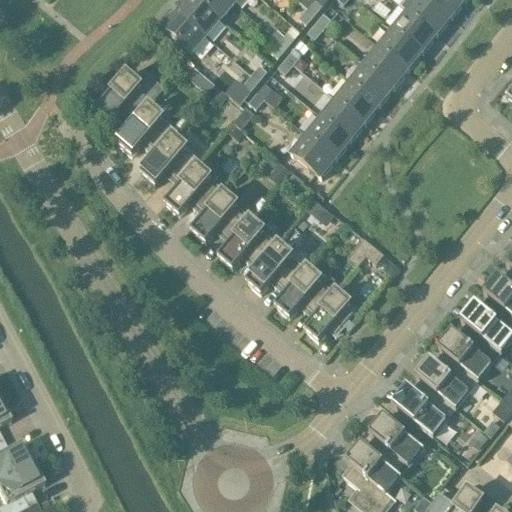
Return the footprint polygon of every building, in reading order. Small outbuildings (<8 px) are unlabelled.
[(179,17),(206,40),(220,24),(194,0),(179,17)] [(193,0),(194,0),(220,24),(234,7),(225,0),(193,0)] [(338,0),(336,3),(344,9),(352,0),(338,0)] [(426,0),(419,0),(407,14),(438,39),(453,21),(426,0)] [(467,4),(462,0),(426,0),(453,21),(467,4)] [(315,4),(307,13),(315,20),(323,10),(315,4)] [(299,23),(306,30),(315,20),(307,13),(299,23)] [(407,14),(393,32),(424,57),(438,39),(407,14)] [(165,34),(192,57),(206,40),(179,17),(165,34)] [(331,25),(324,18),(315,28),(323,35),(331,25)] [(307,38),(315,44),(323,35),(315,28),(307,38)] [(393,32),(379,50),(410,75),(424,57),(393,32)] [(295,43),(287,37),(279,46),(287,53),(295,43)] [(271,56),(279,63),(287,53),(279,46),(271,56)] [(379,50),(364,68),(395,92),(410,75),(379,50)] [(294,53),(286,63),(294,69),(302,60),(294,53)] [(278,73),(286,79),(294,69),(286,63),(278,73)] [(395,92),(364,68),(350,85),(381,111),(395,92)] [(267,76),(260,70),(251,79),(259,86),(267,76)] [(196,76),(191,82),(207,95),(213,89),(196,76)] [(136,125),(137,125),(155,103),(165,92),(149,78),(139,89),(126,78),(94,115),(110,128),(123,113),(136,125)] [(251,96),(259,86),(251,79),(243,89),(251,96)] [(350,85),(335,103),(366,128),(381,111),(350,85)] [(265,88),(257,98),(265,104),(273,95),(265,88)] [(249,108),(256,114),(265,104),(257,98),(249,108)] [(149,111),(156,104),(155,103),(137,125),(136,125),(117,147),(132,160),(145,145),(158,156),(159,157),(177,135),(149,111)] [(335,103),(321,121),(352,146),(366,128),(335,103)] [(352,146),(321,121),(307,139),(338,164),(352,146)] [(159,157),(158,156),(140,177),(155,190),(168,175),(182,187),(201,165),(173,141),(178,135),(177,135),(159,157)] [(291,158),(322,183),(338,164),(307,139),(291,158)] [(197,171),(201,166),(201,165),(182,187),(164,207),(180,220),(193,205),(206,216),(207,217),(225,195),(197,171)] [(297,181),(293,187),(310,201),(315,195),(297,181)] [(224,198),(226,195),(225,195),(207,217),(206,216),(191,234),(206,247),(219,232),(232,243),(233,244),(252,222),(224,198)] [(311,219),(320,227),(328,218),(319,210),(311,219)] [(250,224),(252,222),(233,244),(232,243),(218,260),(233,273),(246,258),(259,270),(260,270),(279,248),(250,224)] [(359,271),(367,261),(375,251),(365,243),(349,263),(359,271)] [(279,249),(279,248),(260,270),(259,270),(246,285),(261,298),(274,283),(287,295),(288,295),(307,273),(307,272),(306,273),(279,249)] [(385,259),(375,251),(367,261),(377,269),(385,259)] [(499,279),(485,297),(511,318),(511,272),(507,268),(507,269),(511,273),(511,277),(506,285),(499,279)] [(336,296),(335,297),(307,273),(288,295),(287,295),(275,309),(290,322),(303,307),(316,319),(317,319),(336,296)] [(351,306),(350,308),(336,296),(317,319),(316,319),(304,333),(319,346),(331,332),(336,337),(357,312),(351,306)] [(483,313),(476,307),(462,324),(503,357),(511,345),(511,318),(485,297),(484,297),(492,303),(483,313)] [(461,341),(454,335),(440,353),(480,385),(503,357),(462,324),(462,325),(469,331),(461,341)] [(438,369),(431,363),(417,381),(458,413),(480,385),(440,353),(439,353),(446,359),(438,369)] [(394,409),(435,442),(458,413),(417,381),(424,387),(416,397),(408,391),(394,409)] [(511,391),(502,404),(511,411),(511,391)] [(0,405),(0,431),(11,426),(0,405)] [(363,448),(362,449),(403,481),(426,453),(385,420),(371,438),(378,444),(370,454),(363,448)] [(0,458),(0,457),(0,485),(33,468),(22,447),(0,458)] [(388,511),(396,503),(390,498),(403,481),(362,449),(348,466),(355,471),(346,483),(361,495),(353,504),(363,511),(388,511)] [(44,489),(33,468),(0,485),(0,498),(5,508),(0,511),(26,511),(29,511),(24,500),(44,489)] [(477,511),(485,502),(468,491),(457,507),(442,496),(430,511),(477,511)]
